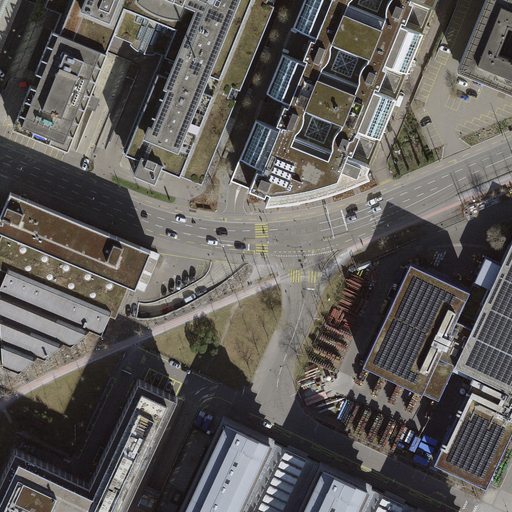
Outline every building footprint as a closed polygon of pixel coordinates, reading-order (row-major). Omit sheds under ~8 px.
[(53,25),(51,30),(105,52),(105,50),(107,46),(112,34),(154,51),(160,53),(155,64),(153,70),(120,151),(138,158),(131,173),(153,182),(159,167),(189,179),(200,184),(234,100),(226,96),(228,91),(230,86),(238,89),(272,5),(264,2),(265,0),(45,0),(43,6),(45,7),(50,9),(54,11),(58,12),(53,25)] [(241,155),(240,157),(263,166),(261,170),(257,168),(249,188),(265,194),(267,190),(270,192),(268,196),(266,204),(286,201),(305,198),(324,193),(342,188),(355,183),(370,177),(367,170),(370,164),(365,162),(360,161),(361,160),(365,150),(355,146),(357,141),(367,145),(371,134),(380,138),(397,98),(387,95),(392,84),(382,80),(384,75),(394,79),(398,69),(407,72),(423,33),(414,29),(419,19),(408,15),(411,9),(421,13),(425,3),(434,7),(436,0),(304,0),(294,26),(303,30),(316,35),(315,38),(311,37),(303,57),(307,58),(306,62),(292,56),(283,52),(267,92),(276,95),(290,101),(288,104),(285,103),(277,122),(280,124),(279,127),(265,122),(256,118),(241,155)] [(511,0),(485,0),(457,69),(511,91),(511,0)] [(423,33),(434,7),(425,3),(421,13),(411,9),(408,15),(419,19),(414,29),(423,33)] [(66,150),(105,52),(51,30),(10,128),(66,150)] [(384,75),(382,80),(392,84),(387,95),(397,98),(407,72),(398,69),(394,79),(384,75)] [(380,138),(371,134),(367,145),(357,141),(355,146),(365,150),(361,160),(360,161),(365,162),(370,164),(380,138)] [(263,166),(240,157),(231,180),(249,188),(257,168),(261,170),(263,166)] [(71,347),(90,330),(102,335),(124,282),(135,287),(151,249),(10,191),(0,216),(0,230),(3,232),(0,238),(0,268),(7,272),(0,287),(0,320),(3,366),(19,373),(37,356),(45,360),(64,343),(71,347)] [(511,241),(511,244),(510,243),(501,263),(487,256),(486,255),(470,289),(438,357),(455,364),(475,374),(511,390),(511,241)] [(169,257),(151,249),(135,287),(154,295),(169,257)] [(439,399),(455,364),(438,357),(470,289),(411,261),(363,363),(439,399)] [(511,431),(511,390),(475,374),(434,462),(486,486),(511,431)] [(15,448),(0,479),(0,511),(123,511),(178,397),(138,378),(128,400),(112,433),(89,482),(66,471),(15,448)] [(424,511),(420,510),(368,486),(322,464),(270,440),(225,419),(181,511),(424,511)]
